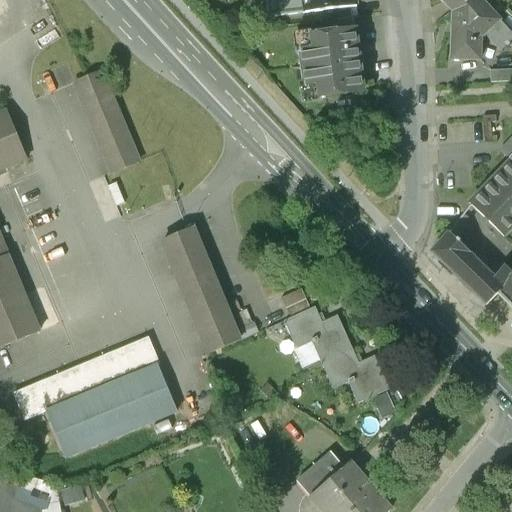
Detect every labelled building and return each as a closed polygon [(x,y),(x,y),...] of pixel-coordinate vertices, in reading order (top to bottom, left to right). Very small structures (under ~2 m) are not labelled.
[(267,0),(269,11),(301,7),(299,0),(267,0)] [(352,0),(299,0),(301,7),(302,14),(354,8),(352,0)] [(479,62),(480,39),(484,35),(498,22),(478,0),(438,0),(451,13),(449,61),(479,62)] [(511,39),(511,36),(498,22),(484,35),(499,51),(511,39)] [(317,101),(361,95),(353,31),(306,37),(308,50),(297,51),(301,88),(315,86),(317,101)] [(511,70),(490,71),(491,83),(511,81),(511,70)] [(138,161),(101,72),(72,84),(109,173),(138,161)] [(0,167),(23,158),(4,112),(0,113),(0,347),(35,334),(0,250),(0,167)] [(504,239),(511,229),(511,166),(508,162),(468,204),(504,239)] [(193,230),(162,242),(207,356),(238,344),(193,230)] [(448,234),(431,252),(486,303),(495,294),(511,276),(511,268),(507,264),(494,278),(448,234)] [(511,276),(495,294),(511,310),(511,276)] [(281,300),(290,321),(311,311),(301,290),(281,300)] [(311,343),(321,364),(351,351),(336,318),(320,325),(314,310),(311,311),(290,321),(283,324),(295,350),(311,343)] [(178,411),(147,338),(10,396),(23,425),(46,415),(65,458),(178,411)] [(358,365),(351,351),(321,364),(332,390),(348,383),(357,405),(387,391),(372,359),(358,365)] [(393,409),(387,397),(371,404),(377,417),(393,409)] [(315,419),(319,422),(325,416),(321,412),(315,419)] [(295,484),(309,501),(343,472),(329,455),(295,484)] [(343,472),(309,501),(318,511),(386,511),(359,479),(349,467),(343,472)] [(25,473),(15,494),(48,509),(57,488),(25,473)] [(63,491),(67,503),(84,497),(80,486),(63,491)]
